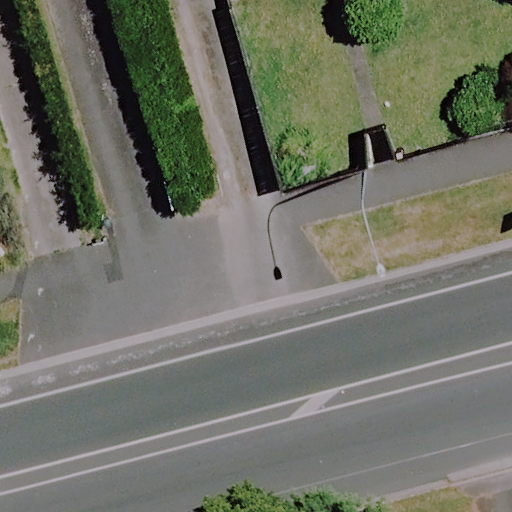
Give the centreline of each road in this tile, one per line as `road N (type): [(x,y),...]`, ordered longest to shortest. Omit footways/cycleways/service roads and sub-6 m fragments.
road 1 (secondary): [(0,482),(511,348)]
road 2 (unknown): [(131,448),(0,36)]
